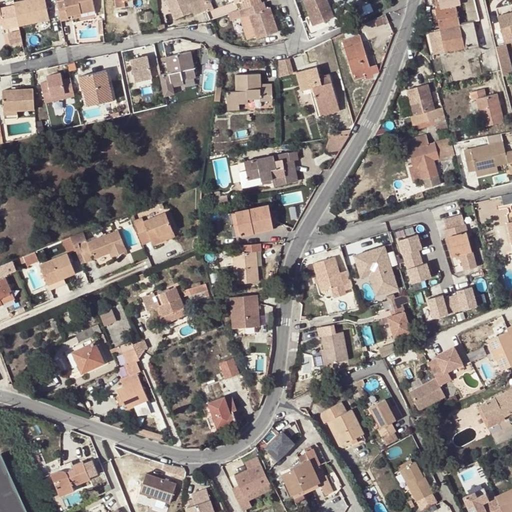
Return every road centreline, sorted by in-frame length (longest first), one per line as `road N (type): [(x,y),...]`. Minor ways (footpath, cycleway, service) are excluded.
road 1 (residential): [(0,69),(176,33),(246,54),(300,47)]
road 2 (residential): [(272,398),(304,401),(382,370),(455,511)]
road 3 (unclassified): [(298,246),(368,125),(416,0)]
road 4 (residential): [(511,187),(458,195),(298,246)]
road 5 (unclassified): [(2,396),(181,455),(212,455)]
road 6 (residential): [(0,326),(150,263)]
road 7 (unclassified): [(272,398),(298,246)]
road 8 (residential): [(300,47),(416,0)]
